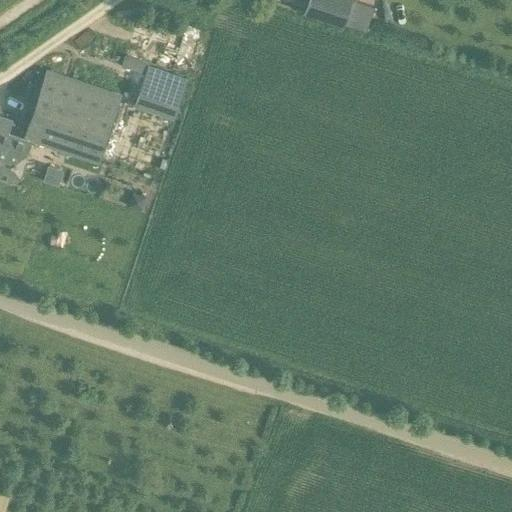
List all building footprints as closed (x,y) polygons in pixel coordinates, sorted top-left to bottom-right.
[(308,0),(305,9),(306,9),(344,22),(367,29),(374,5),(358,0),(308,0)] [(149,66),(135,105),(173,118),(187,79),(149,66)] [(99,163),(122,94),(46,69),(23,137),(9,132),(13,119),(0,115),(0,175),(16,181),(30,140),(99,163)] [(133,192),(129,204),(141,208),(145,196),(133,192)] [(0,492),(0,511),(4,511),(9,495),(0,492)]
